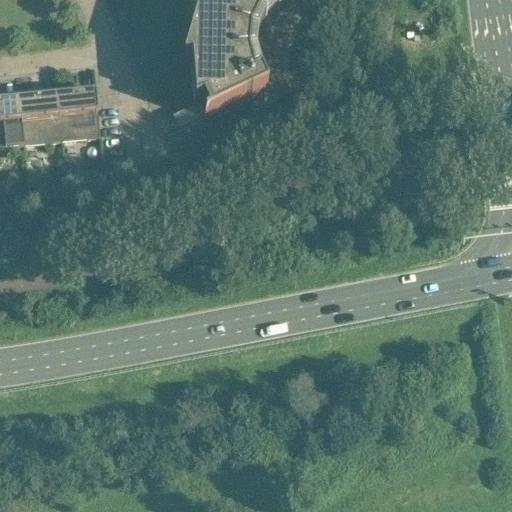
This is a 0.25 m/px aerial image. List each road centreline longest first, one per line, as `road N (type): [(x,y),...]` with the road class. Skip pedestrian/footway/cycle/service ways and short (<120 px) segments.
road 1 (primary): [(511,274),(0,367)]
road 2 (secondary): [(494,0),(511,119)]
